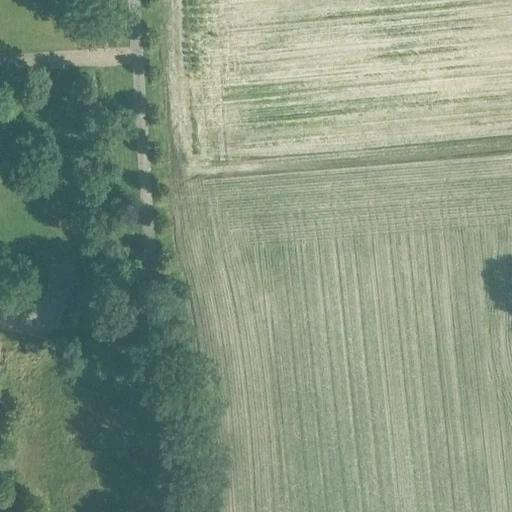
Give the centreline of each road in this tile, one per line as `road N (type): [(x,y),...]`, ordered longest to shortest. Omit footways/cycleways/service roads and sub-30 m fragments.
road 1 (unclassified): [(0,323),(43,325),(59,294),(47,61)]
road 2 (residential): [(169,267),(149,245),(138,54)]
